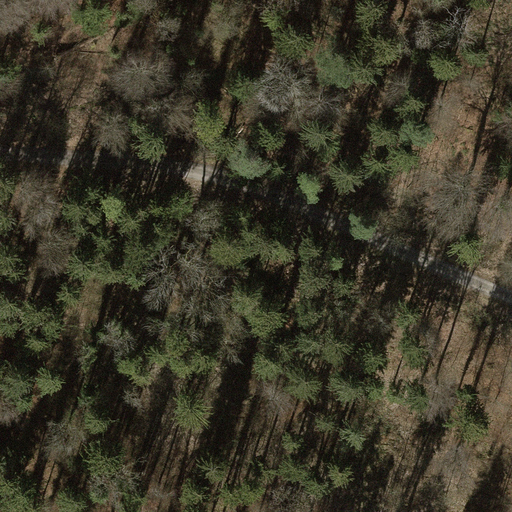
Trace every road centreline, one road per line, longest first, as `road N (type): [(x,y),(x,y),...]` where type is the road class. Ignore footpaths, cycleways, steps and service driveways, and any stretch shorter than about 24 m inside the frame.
road 1 (track): [(0,150),(161,164),(232,180),(511,298)]
road 2 (track): [(288,0),(366,52),(511,36)]
